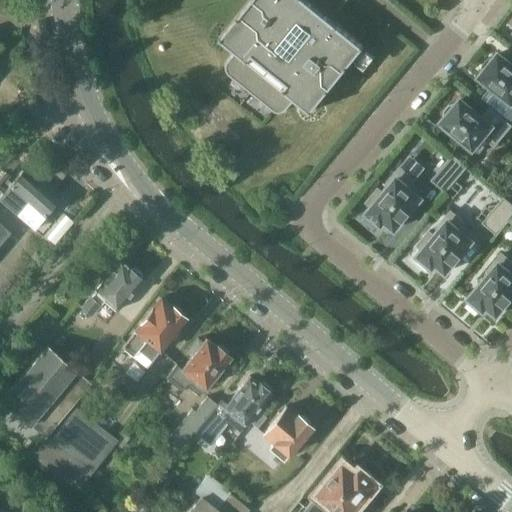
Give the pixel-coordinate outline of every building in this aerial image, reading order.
[(364,46),(307,0),(250,0),(220,38),(236,51),(232,55),(229,59),(225,64),(225,67),(225,70),(227,73),(229,75),(234,80),(232,83),(239,88),(241,85),(261,101),(259,104),(266,110),(268,107),(270,109),(274,111),(276,112),(279,113),(281,113),(285,111),(287,107),(295,98),(311,111),(364,46)] [(484,72),(480,77),(492,87),(484,96),(504,112),(506,113),(509,115),(511,116),(511,64),(498,53),(494,58),(492,57),(487,59),(482,64),(481,70),(484,72)] [(445,117),(441,122),(472,149),(478,154),(489,142),(494,147),(511,126),(490,107),(481,117),(467,105),(460,99),(456,104),(454,102),(449,104),(448,105),(444,110),(443,115),(445,117)] [(400,164),(415,176),(424,165),(410,152),(400,164)] [(431,180),(445,192),(467,167),(453,155),(431,180)] [(366,202),(372,207),(367,212),(369,214),(366,218),(377,227),(380,223),(381,225),(384,221),(395,229),(403,220),(404,221),(411,212),(410,211),(421,198),(418,195),(422,191),(412,182),(414,180),(400,168),(385,185),(388,187),(384,192),(378,188),(366,202)] [(0,200),(15,213),(32,193),(33,193),(39,187),(21,172),(6,189),(1,185),(7,178),(0,171),(0,200)] [(32,193),(15,213),(33,228),(56,201),(39,187),(33,193),(32,193)] [(511,203),(504,197),(482,222),(497,234),(508,220),(511,215),(511,203)] [(417,245),(423,250),(418,255),(420,257),(417,260),(428,270),(431,266),(432,267),(436,264),(446,272),(454,262),(455,263),(462,255),(461,254),(472,240),(469,238),(473,234),(463,225),(465,222),(451,210),(437,227),(439,230),(435,235),(429,231),(417,245)] [(0,242),(9,232),(0,224),(0,242)] [(479,312),(482,308),(483,310),(486,306),(497,315),(505,305),(506,306),(511,298),(511,297),(511,296),(511,261),(502,253),(487,270),(490,272),(469,298),(471,299),(468,303),(479,312)] [(120,261),(80,307),(90,315),(103,301),(115,311),(141,280),(139,278),(139,273),(133,268),(129,269),(120,261)] [(121,339),(113,349),(118,353),(122,347),(132,355),(146,367),(159,350),(185,317),(183,315),(182,311),(178,307),(173,308),(170,306),(160,299),(125,342),(121,339)] [(221,346),(217,346),(215,344),(214,345),(205,338),(202,343),(197,339),(186,352),(191,356),(181,369),(176,365),(166,377),(181,390),(187,383),(201,393),(230,356),(228,354),(227,349),(221,346)] [(1,400),(44,437),(90,383),(47,347),(1,400)] [(216,403),(195,429),(209,441),(226,420),(240,431),(241,432),(246,425),(245,424),(271,393),(268,390),(268,386),(264,382),(260,384),(257,382),(250,376),(228,404),(221,399),(217,403),(216,403)] [(166,440),(179,450),(216,403),(207,395),(195,410),(191,408),(166,440)] [(286,407),(263,434),(274,443),(269,449),(283,461),(312,427),(309,425),(309,420),(304,416),(304,417),(300,417),(297,414),(296,415),(286,407)] [(51,440),(91,471),(116,440),(76,408),(51,440)] [(246,425),(241,432),(254,443),(260,436),(246,425)] [(304,511),(330,511),(333,509),(336,511),(352,511),(356,508),(361,511),(365,511),(375,500),(368,494),(376,484),(360,471),(356,475),(344,464),(304,511)] [(247,511),(249,510),(229,494),(230,492),(208,474),(195,492),(200,496),(187,511),(247,511)]
